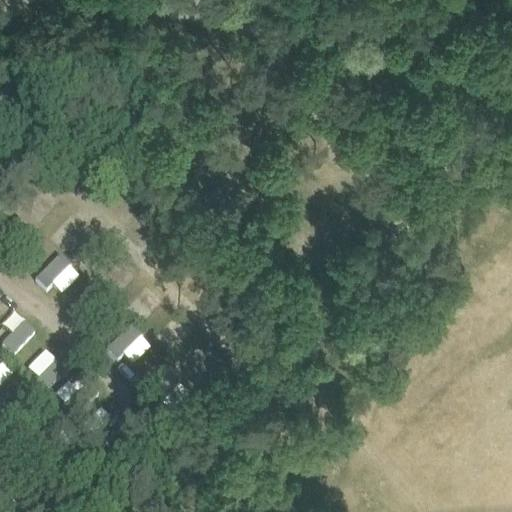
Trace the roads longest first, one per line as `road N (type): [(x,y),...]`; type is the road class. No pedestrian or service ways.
road 1 (unclassified): [(138,0),(511,78)]
road 2 (unknown): [(290,347),(0,112)]
road 3 (unknown): [(208,443),(0,253)]
